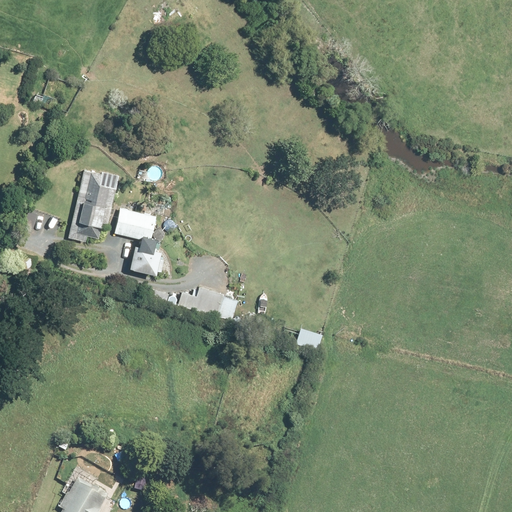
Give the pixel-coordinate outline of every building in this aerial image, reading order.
[(107,221),(114,174),(79,169),(75,200),(71,199),(65,239),(82,242),(83,236),(96,237),(98,220),(107,221)] [(118,206),(112,234),(127,237),(123,254),(127,255),(124,268),(156,274),(160,255),(152,254),(157,231),(149,230),(152,213),(118,206)] [(178,295),(175,304),(229,321),(235,300),(196,288),(193,296),(179,291),(178,295)] [(296,327),(291,343),(316,350),(320,334),(296,327)] [(93,511),(103,495),(74,479),(58,508),(61,510),(59,511),(93,511)]
